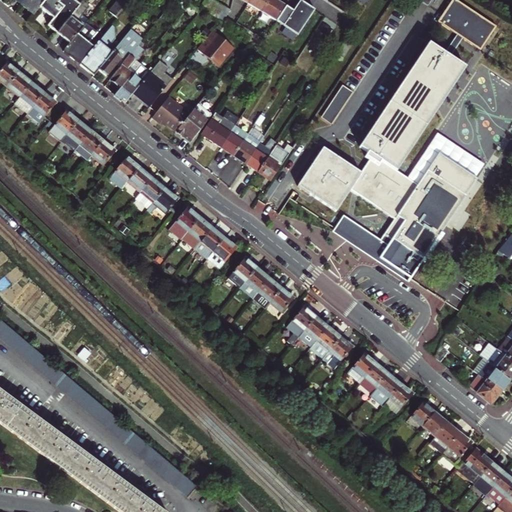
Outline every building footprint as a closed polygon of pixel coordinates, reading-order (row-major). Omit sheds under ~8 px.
[(40,6),(45,0),(25,0),(22,4),(34,14),(40,6)] [(58,33),(81,5),(74,0),(45,0),(40,6),(53,17),(47,24),(58,33)] [(118,0),(109,13),(117,19),(132,0),(118,0)] [(210,0),(204,10),(210,14),(216,3),(210,0)] [(249,0),(247,4),(261,13),(268,0),(249,0)] [(276,0),(268,0),(261,13),(275,21),(284,4),(276,0)] [(287,6),(277,21),(298,35),(315,10),(301,0),(294,11),(287,6)] [(495,29),(454,2),(446,14),(444,17),(440,24),(456,35),(446,51),(452,55),(462,39),(481,51),(495,29)] [(77,35),(83,28),(76,22),(88,8),(82,3),(81,5),(58,33),(71,43),(77,35)] [(210,14),(216,18),(223,7),(216,3),(210,14)] [(190,4),(184,11),(195,18),(201,10),(193,5),(190,4)] [(223,7),(216,18),(222,22),(229,11),(223,7)] [(94,48),(80,65),(94,76),(99,70),(113,53),(107,48),(115,39),(114,27),(112,25),(94,48)] [(80,65),(94,48),(88,43),(97,33),(91,28),(82,39),(77,35),(71,43),(63,52),(80,65)] [(121,67),(141,43),(143,40),(131,31),(113,53),(99,70),(106,76),(117,63),(117,65),(120,67),(121,67)] [(213,31),(197,50),(218,67),(234,48),(213,31)] [(247,36),(252,39),(261,44),(264,40),(250,31),(247,36)] [(248,44),(258,50),(261,44),(252,39),(248,44)] [(298,186),(336,212),(350,191),(396,220),(381,242),(345,217),(335,231),(411,280),(477,177),(439,153),(419,183),(408,176),(400,171),(468,65),(452,55),(446,51),(431,41),(360,147),(368,152),(365,157),(370,160),(362,171),(324,146),(298,186)] [(336,54),(342,58),(350,46),(344,41),(336,54)] [(111,80),(121,88),(141,64),(135,60),(143,50),(140,48),(143,45),(141,43),(121,67),(111,80)] [(489,80),(511,93),(511,50),(509,48),(489,80)] [(133,94),(150,107),(173,80),(166,74),(170,69),(160,61),(150,72),(133,94)] [(0,71),(0,81),(7,87),(18,72),(7,63),(0,71)] [(133,94),(150,72),(141,64),(121,88),(115,95),(125,103),(133,94)] [(20,97),(31,83),(18,72),(7,87),(20,97)] [(44,93),(31,83),(20,97),(14,103),(27,114),(44,93)] [(233,87),(226,98),(232,102),(239,92),(233,87)] [(44,93),(27,114),(40,124),(56,103),(44,93)] [(163,121),(164,122),(179,104),(169,97),(153,117),(161,123),(161,122),(163,121)] [(179,104),(164,122),(168,125),(176,132),(191,114),(179,104)] [(199,104),(191,114),(176,132),(182,137),(184,136),(191,142),(202,128),(205,130),(214,117),(214,116),(199,104)] [(272,124),(282,109),(275,105),(265,120),(272,124)] [(287,113),(282,109),(272,124),(277,128),(287,113)] [(49,132),(61,143),(62,141),(79,121),(67,111),(49,132)] [(214,117),(205,130),(202,134),(222,147),(236,126),(238,122),(226,114),(224,118),(217,114),(214,117)] [(74,151),(79,146),(91,131),(79,121),(62,141),(74,151)] [(234,156),(245,139),(248,134),(236,126),(222,147),(234,156)] [(79,146),(92,156),(104,142),(91,131),(79,146)] [(437,132),(408,176),(419,183),(439,153),(477,177),(486,163),(437,132)] [(257,147),(245,139),(234,156),(246,164),(257,147)] [(104,142),(92,156),(104,166),(116,151),(104,142)] [(269,156),(258,172),(272,181),(293,149),(288,145),(284,151),(276,146),(269,156)] [(269,156),(257,147),(246,164),(258,172),(269,156)] [(122,190),(128,182),(140,168),(127,157),(109,179),(122,190)] [(140,168),(128,182),(141,192),(153,178),(140,168)] [(153,178),(141,192),(154,203),(165,189),(153,178)] [(165,189),(154,203),(147,211),(151,214),(158,206),(167,214),(179,199),(165,189)] [(171,228),(183,238),(200,217),(188,207),(171,228)] [(494,216),(470,252),(487,264),(511,227),(494,216)] [(200,217),(183,238),(195,248),(212,227),(200,217)] [(212,227),(195,248),(208,258),(225,238),(212,227)] [(511,239),(511,234),(500,251),(508,258),(511,253),(511,244),(510,243),(511,239)] [(225,238),(208,258),(220,268),(237,248),(225,238)] [(229,279),(240,288),(257,268),(246,258),(229,279)] [(240,288),(253,299),(270,278),(257,268),(240,288)] [(270,278),(253,299),(265,309),(270,303),(282,288),(270,278)] [(282,288),(270,303),(282,313),(294,299),(282,288)] [(286,328),(298,339),(299,338),(316,317),(304,307),(286,328)] [(316,317),(299,338),(311,348),(316,342),(328,327),(316,317)] [(187,499),(197,488),(152,451),(55,369),(0,322),(0,340),(23,360),(146,464),(187,499)] [(328,327),(316,342),(329,352),(341,337),(328,327)] [(341,337),(329,352),(324,358),(337,368),(353,348),(341,337)] [(493,346),(483,359),(487,362),(497,350),(493,346)] [(511,377),(511,360),(505,356),(497,350),(487,362),(510,380),(511,377)] [(360,383),(376,363),(364,353),(348,374),(360,383)] [(483,359),(473,371),(478,375),(487,362),(483,359)] [(501,392),(510,380),(487,362),(478,375),(479,375),(501,392)] [(360,383),(372,394),(389,374),(376,363),(360,383)] [(385,404),(389,399),(401,384),(389,374),(372,394),(385,404)] [(492,404),(501,392),(479,375),(474,381),(481,387),(477,392),(492,404)] [(470,386),(477,392),(481,387),(474,381),(470,386)] [(389,399),(401,409),(413,394),(401,384),(389,399)] [(0,424),(117,511),(160,511),(157,510),(154,507),(157,504),(154,502),(150,504),(129,488),(126,486),(129,483),(126,481),(123,484),(103,469),(99,466),(102,463),(99,461),(95,463),(71,445),(67,442),(69,439),(67,437),(63,439),(43,424),(40,421),(42,419),(40,417),(36,418),(31,415),(15,403),(12,401),(14,398),(12,396),(8,398),(0,391),(0,424)] [(389,399),(385,404),(397,414),(401,409),(389,399)] [(411,417),(423,427),(435,412),(423,402),(411,417)] [(436,437),(448,423),(435,412),(423,427),(436,437)] [(448,423),(436,437),(430,444),(442,455),(443,454),(460,433),(448,423)] [(472,443),(460,433),(443,454),(455,463),(472,443)] [(476,449),(464,464),(480,477),(492,463),(476,449)] [(505,473),(492,463),(480,477),(472,487),(485,498),(486,496),(505,473)] [(511,478),(505,473),(486,496),(498,506),(511,489),(511,478)] [(511,511),(511,489),(498,506),(505,511),(511,511)]
